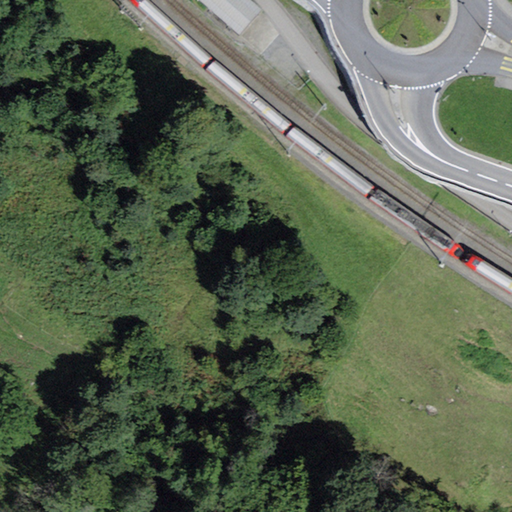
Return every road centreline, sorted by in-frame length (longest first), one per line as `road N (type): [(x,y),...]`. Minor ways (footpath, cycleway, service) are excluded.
road 1 (unclassified): [(359,112),(511,222)]
road 2 (tertiary): [(393,67),(391,91),(405,126),(455,166),(511,186)]
road 3 (residential): [(261,0),(359,112)]
